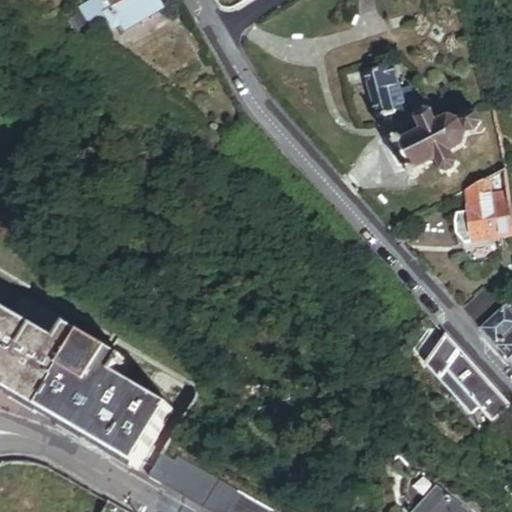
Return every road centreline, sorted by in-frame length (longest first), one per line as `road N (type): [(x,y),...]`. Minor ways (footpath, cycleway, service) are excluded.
road 1 (residential): [(511,386),(267,122),(217,36)]
road 2 (residential): [(172,511),(40,437)]
